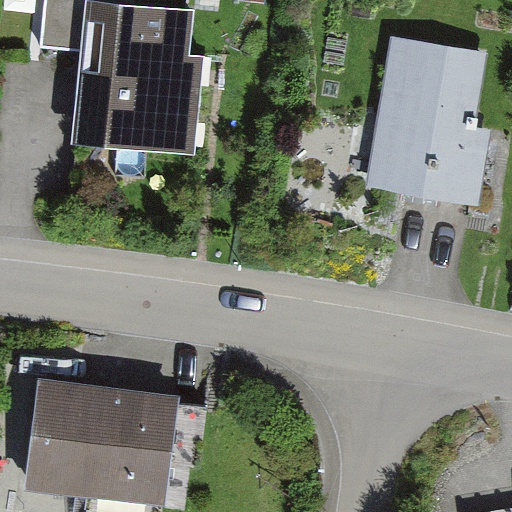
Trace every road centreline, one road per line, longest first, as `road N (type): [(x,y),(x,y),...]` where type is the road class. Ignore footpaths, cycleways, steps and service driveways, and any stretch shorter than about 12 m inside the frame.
road 1 (residential): [(398,345),(0,284)]
road 2 (residential): [(398,345),(367,511)]
